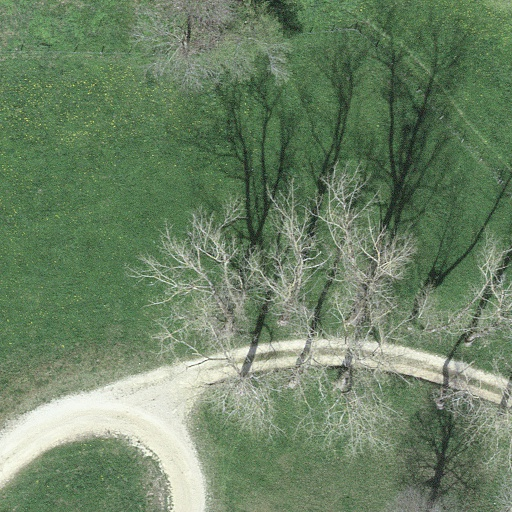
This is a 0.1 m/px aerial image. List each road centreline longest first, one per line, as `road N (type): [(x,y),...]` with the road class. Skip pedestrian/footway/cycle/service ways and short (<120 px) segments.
road 1 (track): [(511,402),(457,384),(296,356),(207,370),(131,415)]
road 2 (track): [(131,415),(79,417),(0,471)]
